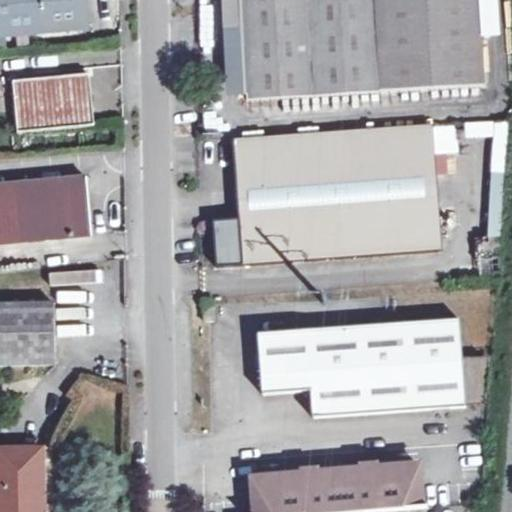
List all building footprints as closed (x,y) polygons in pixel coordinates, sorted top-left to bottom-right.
[(89,28),(86,0),(0,0),(3,35),(89,28)] [(241,0),(247,102),(383,94),(377,0),(241,0)] [(485,88),(480,0),(377,0),(383,94),(389,94),(485,88)] [(19,134),(96,127),(91,75),(13,83),(19,134)] [(452,128),(435,130),(434,126),(235,142),(244,266),(444,250),(437,154),(454,153),(452,128)] [(0,245),(93,236),(89,179),(0,187),(0,245)] [(0,366),(57,365),(56,305),(0,305),(0,366)] [(215,325),(215,306),(202,307),(203,325),(215,325)] [(380,401),(465,394),(460,321),(258,336),(262,396),(310,394),(311,407),(380,401)] [(466,410),(465,394),(380,401),(311,407),(312,420),(466,410)] [(0,511),(39,511),(40,495),(46,495),(46,452),(0,452),(0,511)] [(255,483),(257,511),(408,511),(426,511),(423,468),(380,472),(381,477),(304,483),(304,478),(255,483)]
